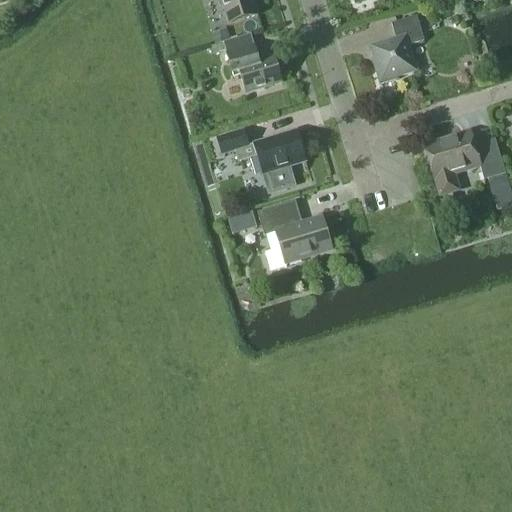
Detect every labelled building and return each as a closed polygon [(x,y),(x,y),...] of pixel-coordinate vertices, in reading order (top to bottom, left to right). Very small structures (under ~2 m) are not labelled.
[(220,0),(229,25),(257,16),(252,0),(220,0)] [(424,42),(416,17),(391,25),(395,40),(370,48),(376,69),(374,70),(379,86),(397,81),(396,79),(416,73),(408,47),(424,42)] [(226,30),(211,34),(214,44),(229,40),(226,30)] [(258,63),(250,36),(223,45),(233,79),(241,77),(246,94),(281,84),(274,59),(258,63)] [(248,147),(243,132),(216,140),(221,157),(234,152),(238,164),(257,158),(263,176),(267,175),(272,194),(293,188),(288,168),(305,163),(296,132),(253,145),(254,145),(248,147)] [(479,167),(483,181),(505,175),(494,141),(474,147),(470,134),(424,148),(434,180),(440,198),(461,192),(455,174),(479,167)] [(302,225),(295,202),(257,214),(264,238),(276,234),(277,238),(280,246),(280,249),(264,254),(269,273),(286,269),(284,265),(331,250),(322,219),(304,225),(302,225)]
